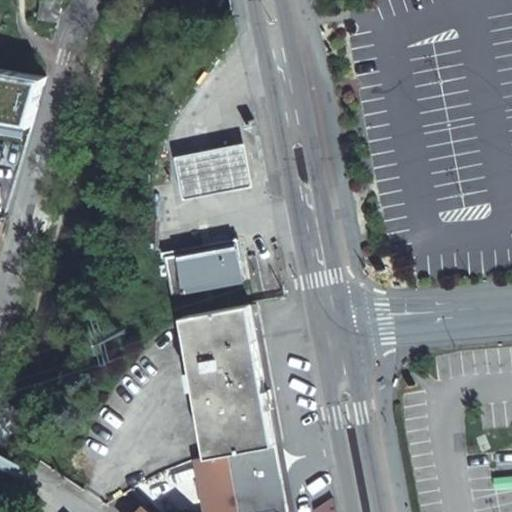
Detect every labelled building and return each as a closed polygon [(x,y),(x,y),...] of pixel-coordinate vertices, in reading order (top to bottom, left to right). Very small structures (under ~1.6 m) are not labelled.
[(61,19),(63,9),(64,0),(42,0),(40,16),(61,19)] [(0,118),(38,125),(46,74),(0,67),(0,118)] [(0,127),(37,133),(38,125),(0,118),(0,127)] [(236,243),(236,242),(236,243),(167,257),(174,296),(244,281),(236,243)] [(184,319),(212,456),(230,453),(280,444),(253,305),(184,319)] [(240,511),(292,511),(280,444),(230,453),(239,496),(237,497),(240,511)] [(212,456),(203,457),(213,511),(240,511),(237,497),(239,496),(230,453),(212,456)]
